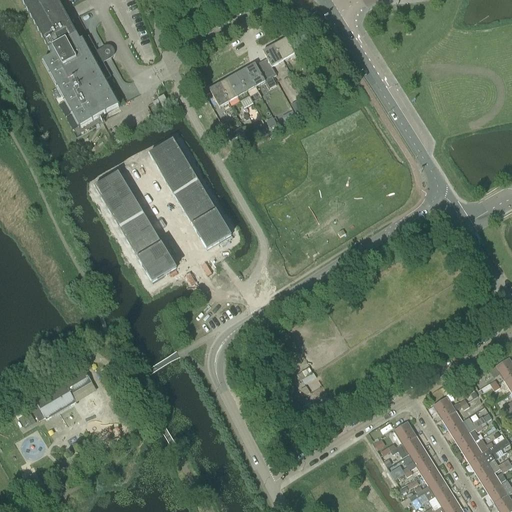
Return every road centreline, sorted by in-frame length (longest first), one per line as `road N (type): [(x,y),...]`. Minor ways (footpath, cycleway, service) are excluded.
road 1 (tertiary): [(259,315),(423,212),(436,195)]
road 2 (tertiary): [(436,195),(435,177),(335,19)]
road 3 (tertiary): [(271,485),(214,371),(229,334),(259,315)]
road 4 (residential): [(412,395),(271,485)]
road 5 (residential): [(412,395),(484,511)]
road 6 (unclassified): [(169,62),(277,0)]
